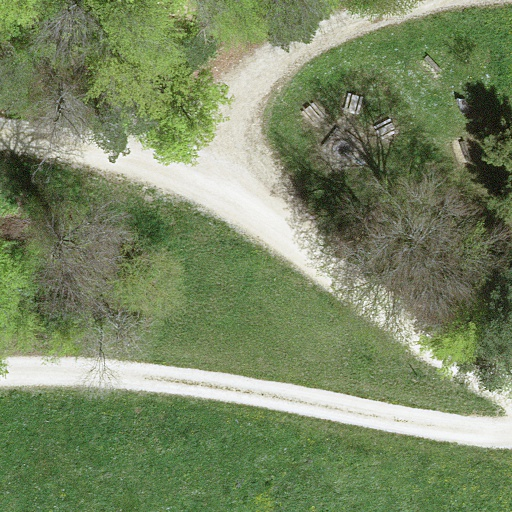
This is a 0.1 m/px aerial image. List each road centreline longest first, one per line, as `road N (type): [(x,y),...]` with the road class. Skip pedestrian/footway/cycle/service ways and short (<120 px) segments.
road 1 (track): [(0,136),(223,167),(395,324),(511,389)]
road 2 (track): [(0,381),(105,376),(511,432)]
road 3 (track): [(223,167),(250,87),(296,44),(452,0)]
